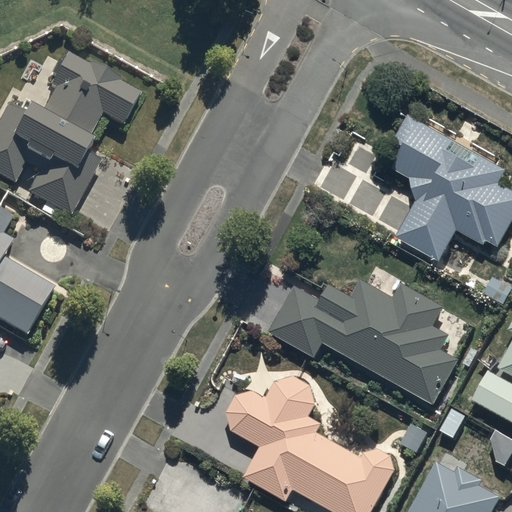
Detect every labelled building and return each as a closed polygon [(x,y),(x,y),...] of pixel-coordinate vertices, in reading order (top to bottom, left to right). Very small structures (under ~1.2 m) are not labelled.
[(10,109),(0,127),(0,179),(15,188),(27,167),(42,175),(30,197),(72,220),(101,167),(90,161),(97,149),(90,145),(104,119),(123,130),(141,98),(120,87),(123,83),(92,66),(91,69),(70,57),(52,89),(57,92),(42,119),(40,118),(42,114),(27,106),(22,116),(10,109)] [(414,190),(394,226),(438,250),(455,220),(481,235),(484,230),(496,237),(511,208),(511,182),(496,173),(503,161),(407,107),(386,145),(395,149),(389,159),(409,170),(414,190)] [(0,325),(27,341),(55,294),(4,264),(15,246),(4,240),(14,224),(0,215),(0,325)] [(318,289),(293,275),(266,323),(313,350),(323,334),(431,396),(457,351),(438,341),(447,326),(431,317),(443,298),(399,273),(391,287),(358,269),(349,285),(327,272),(318,289)] [(511,334),(511,345),(499,370),(511,377),(511,327),(509,333),(511,334)] [(253,381),(234,386),(225,403),(230,422),(259,438),(241,469),(285,494),(292,481),(347,511),(365,511),(394,461),(390,447),(378,439),(363,444),(360,448),(316,423),(320,415),(308,408),(315,395),(309,376),(293,367),(274,372),(265,388),(253,381)] [(511,387),(489,375),(474,404),(511,424),(511,387)] [(438,465),(411,511),(494,511),(501,501),(480,489),(482,484),(458,471),(456,475),(438,465)] [(255,511),(231,498),(223,511),(255,511)]
